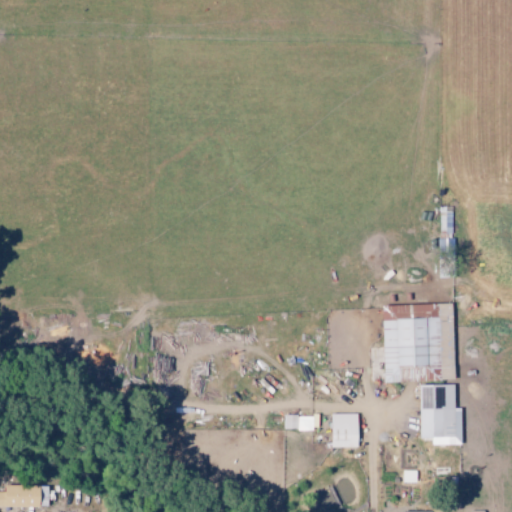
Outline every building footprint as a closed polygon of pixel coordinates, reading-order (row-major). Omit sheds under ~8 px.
[(453,303),(383,305),(386,383),(456,380),(453,303)] [(455,384),(421,385),(422,438),(433,438),(433,445),(462,444),(461,408),(455,408),(455,384)] [(358,413),(332,414),(333,448),(359,447),(358,413)] [(313,415),(283,416),(283,430),(314,429),(313,415)] [(0,506),(48,507),(49,485),(6,485),(6,492),(0,491),(0,506)]
